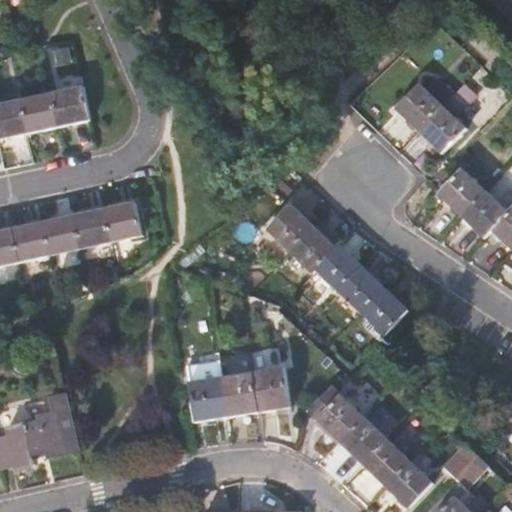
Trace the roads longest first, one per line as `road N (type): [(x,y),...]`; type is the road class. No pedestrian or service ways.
road 1 (residential): [(344,511),(306,474),(255,460),(1,511)]
road 2 (residential): [(106,0),(148,102),(136,154),(111,169),(0,193)]
road 3 (residential): [(358,177),(395,236),(511,316)]
road 4 (track): [(442,14),(343,104),(358,177)]
